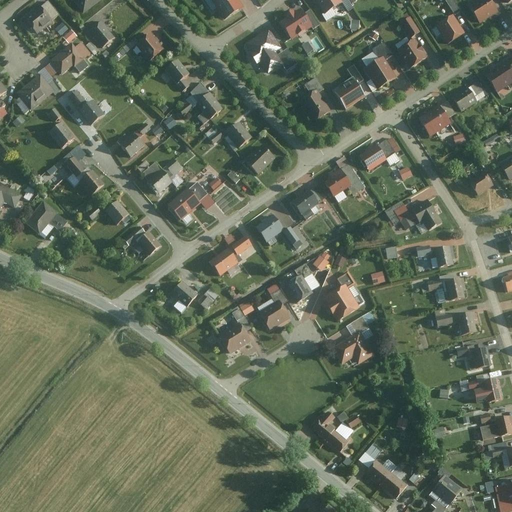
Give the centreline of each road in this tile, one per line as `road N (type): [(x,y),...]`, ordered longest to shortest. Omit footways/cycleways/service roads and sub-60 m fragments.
road 1 (tertiary): [(223,394),(369,511)]
road 2 (residential): [(182,256),(315,162)]
road 3 (residential): [(315,162),(207,52)]
road 4 (residential): [(394,115),(511,36)]
road 5 (tertiary): [(112,309),(223,394)]
road 6 (residential): [(94,150),(182,256)]
road 7 (residential): [(394,115),(468,229)]
road 8 (residential): [(511,354),(468,229)]
road 9 (tertiary): [(0,255),(112,309)]
